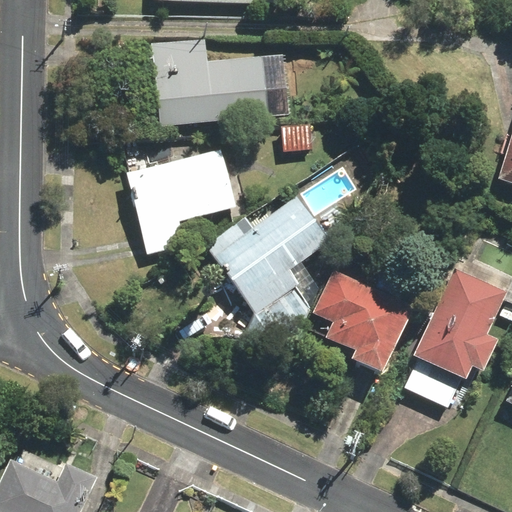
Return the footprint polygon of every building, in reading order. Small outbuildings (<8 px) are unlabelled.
[(147,0),(147,11),(248,13),(248,7),(280,7),(279,0),(147,0)] [(147,59),(153,136),(263,124),(257,64),(203,70),(201,53),(147,59)] [(511,125),(492,189),(511,195),(511,125)] [(311,129),(276,133),(279,158),(314,154),(311,129)] [(216,157),(121,182),(142,263),(180,252),(175,231),(231,216),(216,157)] [(326,249),(292,204),(240,243),(231,231),(198,256),(207,268),(248,323),(237,348),(283,361),(308,315),(302,307),(317,296),(297,270),(326,249)] [(482,344),(503,300),(450,275),(406,366),(413,369),(400,395),(443,416),(456,390),(459,391),(465,379),(476,384),(493,349),(482,344)] [(328,278),(306,323),(326,332),(318,350),(347,363),(342,374),(374,389),(409,317),(328,278)] [(511,386),(500,412),(511,416),(511,386)] [(4,468),(0,476),(0,511),(80,511),(93,486),(61,471),(52,490),(4,468)]
